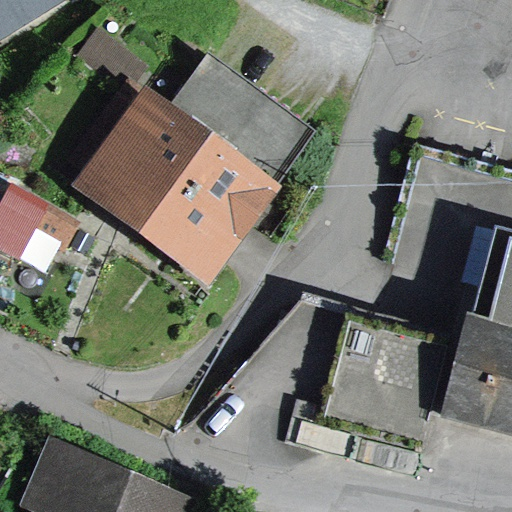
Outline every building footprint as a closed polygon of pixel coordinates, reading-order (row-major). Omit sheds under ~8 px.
[(0,0),(0,17),(12,10),(18,19),(49,0),(0,0)] [(204,262),(302,130),(206,59),(159,122),(146,112),(154,102),(129,84),(141,68),(98,36),(81,58),(124,91),(73,160),(98,178),(95,181),(204,262)] [(511,192),(408,165),(382,262),(472,286),(479,288),(445,416),(511,433),(511,192)] [(1,211),(62,247),(73,227),(12,192),(1,211)] [(250,368),(241,401),(292,416),(284,444),(323,455),(331,426),(421,450),(448,353),(298,314),(289,346),(273,342),(265,372),(250,368)] [(49,511),(164,511),(168,505),(51,455),(30,504),(49,511)]
